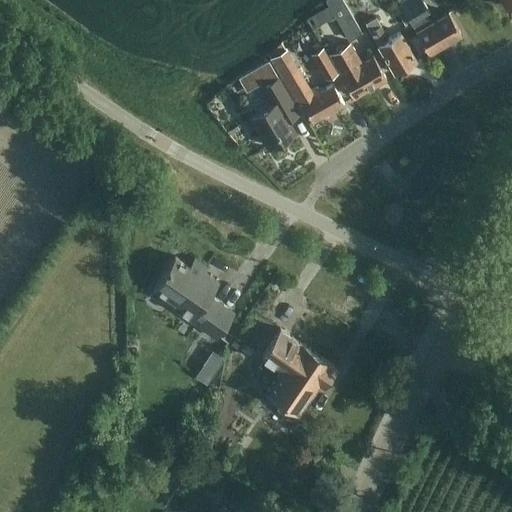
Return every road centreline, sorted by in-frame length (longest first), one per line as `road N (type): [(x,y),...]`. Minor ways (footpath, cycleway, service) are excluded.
road 1 (unclassified): [(303,214),(184,157),(0,33)]
road 2 (residential): [(303,214),(333,171),(511,52)]
road 3 (unclassified): [(468,291),(303,214)]
road 4 (tertiary): [(358,511),(439,354)]
